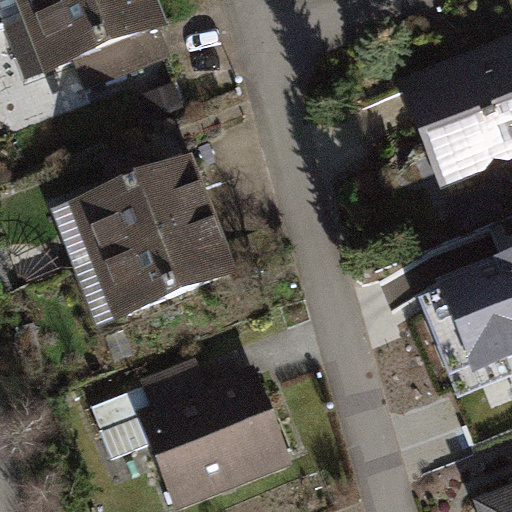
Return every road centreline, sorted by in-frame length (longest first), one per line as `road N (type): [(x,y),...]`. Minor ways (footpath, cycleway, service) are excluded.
road 1 (residential): [(265,50),(389,511)]
road 2 (residential): [(391,0),(265,50)]
